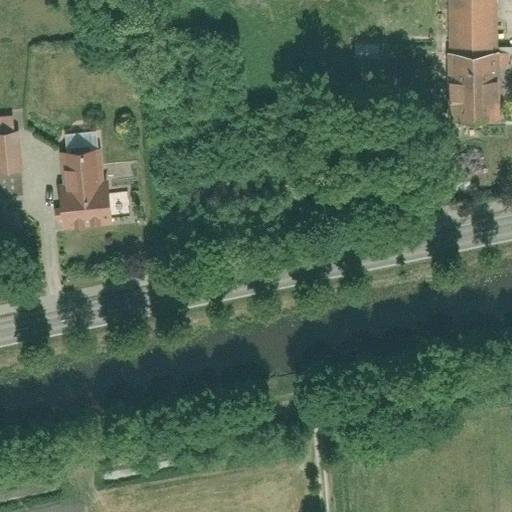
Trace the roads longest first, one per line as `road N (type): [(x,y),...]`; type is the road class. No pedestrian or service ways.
road 1 (tertiary): [(511,229),(0,335)]
road 2 (unclassified): [(0,483),(511,378)]
